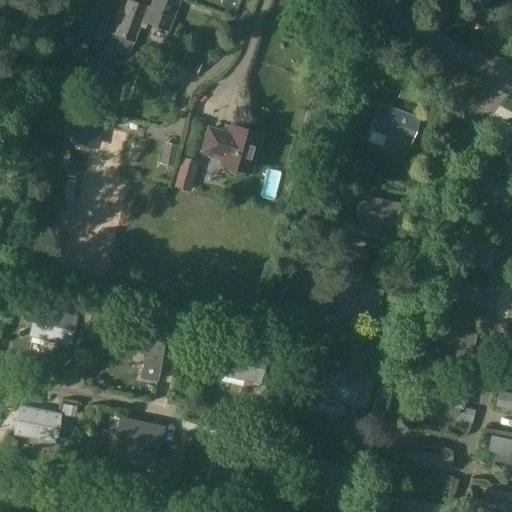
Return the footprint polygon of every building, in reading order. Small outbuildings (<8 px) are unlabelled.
[(128,0),(114,34),(133,42),(140,21),(167,32),(179,0),(152,0),(149,9),(128,0)] [(204,55),(174,43),(166,64),(196,75),(204,55)] [(96,148),(114,65),(83,59),(66,142),(96,148)] [(410,146),(420,118),(379,104),(369,131),(410,146)] [(494,136),(511,143),(511,147),(507,161),(511,162),(511,126),(500,121),(494,136)] [(263,135),(236,128),(233,136),(212,131),(206,152),(228,158),(225,166),(232,168),(232,170),(236,173),(240,174),(246,173),(246,172),(253,173),(263,135)] [(511,191),(511,184),(474,173),(470,189),(509,201),(511,191)] [(355,220),(395,228),(400,204),(360,196),(355,220)] [(453,231),(450,245),(477,251),(473,267),(489,271),(496,240),(453,231)] [(492,291),(442,279),(439,298),(488,309),(492,291)] [(382,290),(340,282),(334,311),(376,320),(382,290)] [(69,346),(76,316),(35,306),(28,336),(69,346)] [(166,333),(126,325),(122,342),(146,347),(143,363),(160,366),(166,333)] [(475,335),(432,326),(429,340),(456,346),(453,362),(469,365),(475,335)] [(266,355),(225,345),(218,375),(260,385),(266,355)] [(324,398),(365,407),(372,377),(330,369),(329,372),(319,370),(314,392),(325,394),(324,398)] [(419,399),(446,405),(444,416),(457,418),(459,408),(463,409),(466,393),(423,384),(419,399)] [(511,394),(501,392),(497,408),(511,411),(511,394)] [(54,444),(60,415),(18,406),(12,435),(54,444)] [(113,447),(157,456),(163,426),(119,417),(113,447)] [(511,440),(490,436),(486,451),(511,456),(511,440)] [(238,488),(247,448),(218,441),(208,482),(205,481),(201,496),(224,501),(228,486),(238,488)] [(407,448),(405,462),(449,469),(451,455),(407,448)] [(348,467),(298,456),(295,471),(330,479),(326,496),(341,499),(348,467)] [(511,491),(484,486),(481,501),(511,506),(511,491)] [(446,511),(447,506),(402,497),(398,511),(446,511)]
